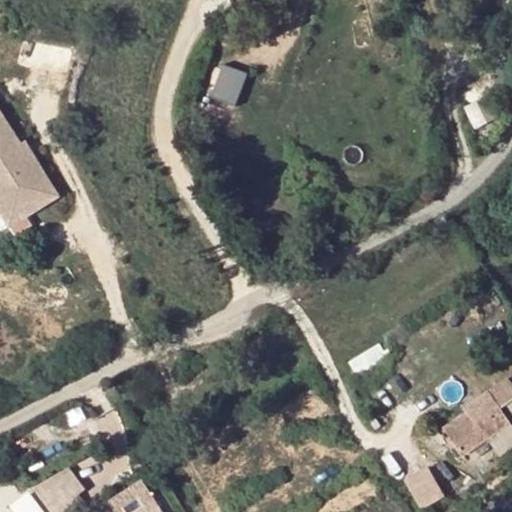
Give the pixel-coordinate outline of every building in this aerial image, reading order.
[(222,63),(211,97),(237,105),(248,72),(222,63)] [(22,146),(0,111),(0,204),(46,175),(35,158),(31,161),(22,146)] [(22,146),(31,161),(35,158),(26,143),(22,146)] [(59,197),(46,175),(0,204),(0,210),(11,227),(59,197)] [(474,377),(449,392),(451,397),(458,406),(434,421),(444,439),(492,410),(485,397),(505,385),(494,366),(474,377)] [(458,406),(451,397),(429,412),(434,421),(458,406)] [(66,463),(33,490),(51,511),(60,511),(88,489),(66,463)] [(422,509),(446,495),(428,464),(404,478),(422,509)] [(121,511),(120,511),(156,511),(161,510),(151,494),(143,498),(141,492),(120,505),(124,510),(121,511)] [(91,511),(85,501),(67,511),(91,511)]
